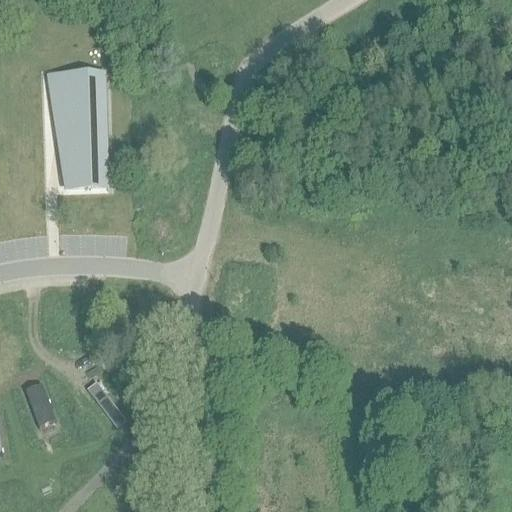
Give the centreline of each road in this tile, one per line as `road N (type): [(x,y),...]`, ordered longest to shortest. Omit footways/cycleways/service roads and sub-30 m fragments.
road 1 (unclassified): [(195,273),(246,74),(350,0)]
road 2 (residential): [(195,273),(187,347),(190,511)]
road 3 (residential): [(0,275),(195,273)]
